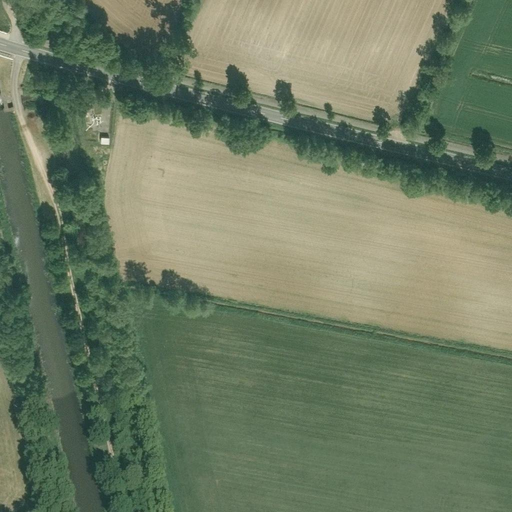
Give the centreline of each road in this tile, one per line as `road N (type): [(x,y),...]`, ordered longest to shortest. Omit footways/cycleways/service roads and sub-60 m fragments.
road 1 (secondary): [(0,42),(511,173)]
road 2 (track): [(0,239),(68,511)]
